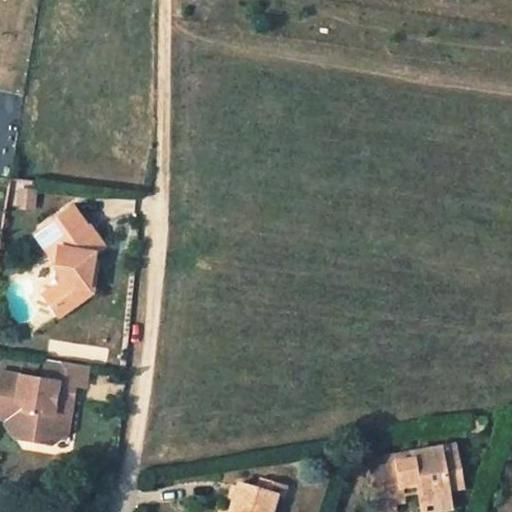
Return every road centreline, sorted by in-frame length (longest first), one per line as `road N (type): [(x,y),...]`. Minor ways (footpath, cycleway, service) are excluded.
road 1 (residential): [(155,219),(145,371),(119,511)]
road 2 (track): [(160,0),(155,219)]
